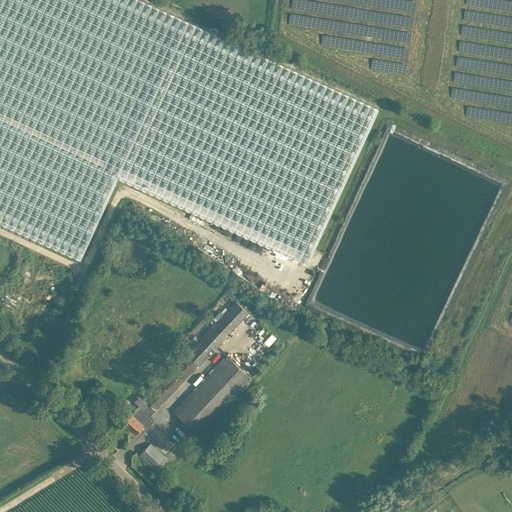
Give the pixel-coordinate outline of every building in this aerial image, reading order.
[(378,107),(144,0),(0,0),(0,221),(79,258),(117,176),(306,263),(378,107)] [(19,274),(24,261),(19,259),(15,272),(19,274)] [(131,413),(129,415),(122,422),(134,433),(142,424),(145,427),(154,419),(150,415),(155,409),(155,410),(198,365),(199,366),(248,312),(235,301),(144,399),(149,404),(144,410),(141,408),(134,416),(131,413)] [(173,410),(197,433),(251,378),(226,354),(173,410)] [(150,442),(146,447),(139,454),(154,468),(165,456),(150,442)]
